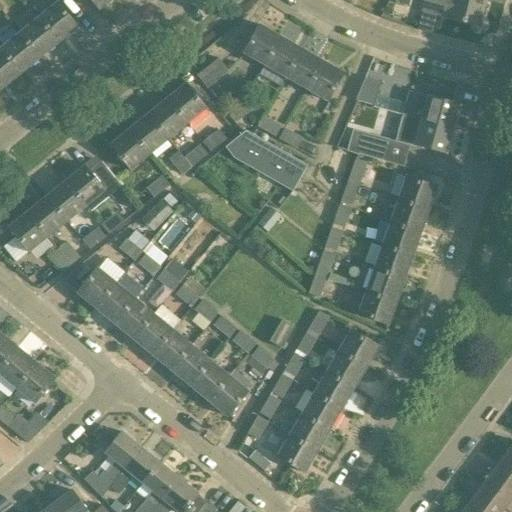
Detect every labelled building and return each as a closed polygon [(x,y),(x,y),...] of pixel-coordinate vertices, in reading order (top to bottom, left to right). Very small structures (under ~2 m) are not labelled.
[(109,0),(89,0),(97,10),(109,0)] [(481,0),(424,0),(422,10),(447,16),(447,17),(478,25),(484,1),(481,0)] [(38,17),(58,42),(77,26),(57,1),(38,17)] [(19,32),(39,57),(58,42),(38,17),(19,32)] [(263,65),(279,37),(258,25),(242,53),(263,65)] [(0,47),(20,72),(39,57),(19,32),(0,47)] [(279,37),(263,65),(285,77),(301,49),(279,37)] [(0,85),(1,87),(20,72),(0,47),(0,85)] [(301,49),(285,77),(306,89),(322,61),(301,49)] [(218,58),(196,76),(206,89),(228,71),(218,58)] [(322,61),(306,89),(328,102),(343,74),(322,61)] [(373,103),(379,82),(365,78),(357,98),(373,103)] [(166,99),(187,124),(206,108),(186,83),(166,99)] [(408,92),(405,105),(402,114),(452,128),(458,105),(427,96),(427,97),(408,92)] [(251,110),(250,110),(255,106),(248,97),(227,114),(234,123),(251,110)] [(147,114),(168,139),(187,124),(166,99),(147,114)] [(129,129),(149,154),(168,139),(147,114),(129,129)] [(415,147),(416,144),(445,153),(452,128),(402,114),(394,142),(415,147)] [(263,117),(257,127),(275,137),(281,127),(263,117)] [(149,154),(129,129),(109,145),(129,170),(149,154)] [(218,129),(202,143),(210,152),(226,139),(218,129)] [(284,129),(279,139),(297,149),(302,139),(284,129)] [(389,140),(352,129),(346,151),(383,161),(389,140)] [(232,157),(292,191),(307,165),(245,131),(224,148),(232,157)] [(199,145),(183,158),(191,167),(207,154),(199,145)] [(183,158),(178,151),(168,159),(181,175),(191,167),(183,158)] [(355,158),(348,177),(347,181),(358,185),(366,161),(355,158)] [(65,180),(85,206),(89,211),(120,186),(100,161),(88,170),(84,165),(65,180)] [(398,199),(428,210),(436,186),(406,175),(398,199)] [(162,176),(145,189),(153,198),(169,185),(162,176)] [(85,206),(65,180),(46,196),(66,221),(85,206)] [(340,202),(351,205),(358,185),(347,181),(340,202)] [(66,221),(46,196),(27,211),(47,236),(66,221)] [(390,222),(420,233),(428,210),(398,199),(390,222)] [(153,231),(172,212),(161,200),(141,220),(153,231)] [(344,228),(350,209),(339,205),(332,224),(344,228)] [(256,225),(267,234),(282,217),(270,207),(256,225)] [(47,236),(27,211),(7,227),(28,252),(47,236)] [(382,245),(412,255),(420,233),(390,222),(382,245)] [(97,228),(81,240),(89,250),(105,237),(97,228)] [(331,228),(324,247),(336,251),(342,232),(331,228)] [(119,248),(134,261),(142,251),(126,238),(119,248)] [(80,258),(66,241),(57,249),(70,265),(80,258)] [(373,267),(404,278),(412,255),(382,245),(373,267)] [(61,272),(62,271),(70,265),(57,249),(48,256),(61,272)] [(334,255),(323,251),(315,272),(327,276),(334,255)] [(153,276),(161,267),(145,254),(137,263),(153,276)] [(365,291),(365,290),(395,301),(404,278),(373,267),(363,264),(354,287),(365,291)] [(95,308),(116,283),(96,267),(76,292),(95,308)] [(156,279),(172,291),(179,282),(164,270),(156,279)] [(308,293),(319,297),(327,276),(315,272),(308,293)] [(198,298),(204,289),(189,277),(175,294),(191,307),(198,298)] [(63,278),(48,292),(61,304),(75,290),(63,278)] [(116,283),(95,308),(114,324),(134,299),(116,283)] [(365,290),(365,291),(357,314),(387,325),(395,301),(365,290)] [(134,299),(114,324),(133,339),(153,314),(134,299)] [(194,310),(210,322),(217,313),(201,300),(194,310)] [(318,336),(329,317),(318,311),(308,329),(318,336)] [(153,314),(133,339),(152,354),(172,330),(153,314)] [(213,325),(229,338),(236,328),(220,316),(213,325)] [(281,348),(294,326),(281,319),(269,341),(281,348)] [(338,351),(365,367),(378,345),(350,329),(338,351)] [(172,330),(152,354),(171,370),(191,345),(172,330)] [(232,341),(247,353),(255,344),(240,331),(232,341)] [(0,333),(0,368),(17,347),(0,333)] [(306,356),(316,339),(306,333),(296,350),(306,356)] [(191,345),(171,370),(189,385),(210,360),(191,345)] [(245,362),(252,367),(249,370),(259,378),(267,368),(272,372),(278,364),(273,360),(274,360),(258,346),(245,362)] [(17,347),(0,368),(0,374),(15,388),(36,363),(17,347)] [(325,372),(353,388),(365,367),(338,351),(325,372)] [(294,353),(283,371),(294,377),(304,359),(294,353)] [(210,360),(189,385),(208,401),(229,376),(210,360)] [(36,363),(15,388),(35,404),(55,379),(36,363)] [(229,376),(208,401),(228,416),(248,392),(245,390),(250,384),(234,370),(229,376)] [(353,388),(325,372),(318,384),(308,378),(302,387),(313,393),(341,409),(353,388)] [(281,399),(292,381),(281,375),(271,393),(281,399)] [(301,414),(328,430),(341,409),(313,393),(301,414)] [(269,419),(279,401),(269,395),(259,414),(269,419)] [(0,406),(0,421),(7,427),(14,417),(0,406)] [(328,430),(301,414),(294,426),(283,420),(278,429),(288,435),(289,435),(316,451),(328,430)] [(268,421),(258,415),(247,433),(257,439),(268,421)] [(108,434),(100,426),(91,434),(100,443),(108,434)] [(105,453),(115,461),(105,472),(103,470),(98,477),(92,471),(83,479),(101,497),(109,487),(141,448),(121,432),(105,453)] [(303,473),(316,451),(289,435),(288,435),(276,457),(303,473)] [(511,444),(499,461),(511,470),(511,444)] [(143,484),(159,463),(141,448),(109,487),(118,494),(127,483),(126,483),(133,475),(143,484)] [(254,451),(247,460),(255,466),(262,457),(254,451)] [(485,481),(507,497),(511,500),(511,499),(511,498),(511,470),(499,461),(485,481)] [(159,463),(143,484),(152,491),(134,511),(150,511),(155,506),(161,499),(178,478),(159,463)] [(181,511),(197,493),(178,478),(161,499),(155,506),(162,511),(181,511)] [(501,511),(505,508),(510,511),(511,511),(511,500),(511,499),(511,500),(507,497),(485,481),(470,500),(485,511),(501,511)] [(52,504),(57,511),(107,511),(101,505),(93,511),(88,511),(87,511),(71,490),(52,504)] [(109,507),(114,511),(119,511),(123,507),(115,500),(109,507)] [(461,511),(485,511),(470,500),(461,511)] [(231,510),(233,511),(242,511),(246,508),(238,502),(231,510)] [(216,511),(205,503),(197,511),(216,511)]
